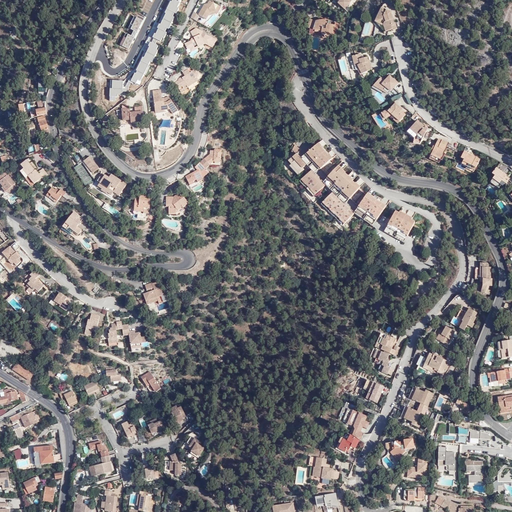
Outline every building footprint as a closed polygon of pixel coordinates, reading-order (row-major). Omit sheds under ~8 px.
[(350,0),(337,0),(339,2),(338,3),(344,9),(350,2),(349,2),(350,0)] [(205,5),(199,15),(197,14),(197,16),(196,16),(194,20),(196,21),(199,15),(207,20),(209,16),(210,13),(215,12),(218,13),(221,7),(213,3),(212,3),(212,2),(211,2),(210,2),(209,2),(208,2),(208,3),(208,4),(207,7),(205,5)] [(393,30),(397,29),(390,11),(382,8),(377,18),(382,21),(380,23),(381,24),(385,26),(386,31),(393,29),(393,30)] [(316,21),(310,19),(308,25),(308,26),(308,27),(309,28),(310,29),(310,30),(309,34),(315,34),(322,35),(322,37),(329,38),(329,35),(332,36),(332,35),(337,36),(339,23),(335,23),(335,25),(331,24),(331,22),(331,21),(330,21),(329,21),(328,21),(328,22),(326,22),(326,19),(325,19),(320,20),(316,21)] [(194,46),(196,50),(197,49),(198,53),(203,51),(205,47),(204,45),(206,44),(213,48),(217,41),(206,35),(204,38),(203,37),(202,38),(201,35),(202,35),(203,33),(197,29),(191,32),(193,36),(195,39),(190,42),(185,44),(187,49),(190,48),(194,46)] [(354,61),(352,61),(354,66),(353,67),(353,70),(359,70),(361,75),(372,69),(369,63),(370,63),(370,62),(370,61),(370,60),(369,60),(368,60),(367,57),(362,59),(360,54),(353,56),(354,61)] [(184,65),(181,70),(183,73),(184,72),(186,76),(185,76),(183,78),(182,77),(178,80),(179,81),(176,83),(181,92),(188,88),(190,90),(199,84),(197,80),(200,79),(202,75),(194,70),(192,71),(190,68),(184,65)] [(383,79),(382,80),(380,79),(374,86),(383,94),(385,91),(389,94),(398,83),(390,76),(386,80),(383,79)] [(48,92),(51,82),(39,80),(37,91),(48,92)] [(161,92),(153,93),(155,109),(156,116),(157,120),(163,119),(167,117),(167,114),(169,113),(171,112),(173,115),(178,112),(171,101),(167,103),(164,104),(164,100),(162,100),(162,99),(161,92)] [(385,111),(389,117),(390,116),(398,124),(406,115),(402,111),(395,105),(389,111),(388,110),(387,110),(385,111)] [(31,112),(32,118),(34,117),(45,114),(45,110),(45,108),(42,109),(40,110),(31,112)] [(130,108),(122,109),(123,121),(131,120),(131,123),(144,122),(143,112),(136,112),(130,113),(130,108)] [(389,117),(385,111),(380,115),(383,120),(389,117)] [(38,119),(41,131),(42,135),(43,134),(44,138),(49,136),(48,133),(47,129),(45,117),(38,119)] [(423,129),(425,127),(417,120),(407,133),(414,139),(413,143),(420,144),(426,132),(423,129)] [(33,122),(26,123),(30,140),(34,138),(33,134),(37,133),(34,121),(33,122)] [(448,143),(442,140),(441,141),(438,140),(435,145),(434,145),(431,150),(433,150),(430,158),(439,162),(448,143)] [(357,205),(365,191),(363,190),(361,187),(360,188),(357,186),(356,186),(352,182),(353,181),(350,178),(349,179),(345,175),(345,174),(341,170),(341,169),(339,166),(340,165),(333,159),(332,159),(330,156),(329,157),(327,155),(322,150),(320,148),(321,147),(318,144),(307,154),(313,161),(314,163),(320,169),(321,170),(323,168),(330,175),(328,178),(335,184),(335,185),(335,186),(342,192),(343,193),(350,199),(356,205),(357,205)] [(307,165),(301,159),(297,154),(301,151),(296,145),(291,153),(294,157),(293,158),(295,161),(291,164),(300,174),(304,170),(303,169),(307,165)] [(204,159),(200,163),(206,169),(210,165),(211,165),(211,163),(221,164),(222,154),(215,154),(215,152),(211,151),(211,154),(211,156),(206,161),(204,159)] [(467,166),(466,169),(474,172),(480,159),(476,157),(475,159),(467,155),(468,154),(464,152),(461,158),(464,159),(462,164),(467,166)] [(313,161),(307,154),(306,154),(301,159),(307,165),(308,166),(313,161)] [(92,156),(85,161),(94,174),(101,169),(92,156)] [(35,171),(27,160),(21,165),(24,169),(20,172),(29,183),(32,180),(35,184),(42,178),(42,179),(47,175),(43,169),(38,173),(36,170),(35,171)] [(186,177),(190,185),(194,184),(193,182),(197,180),(199,185),(205,183),(203,179),(209,172),(206,169),(200,163),(195,168),(198,171),(200,172),(196,174),(196,172),(186,177)] [(320,169),(314,163),(309,167),(312,171),(315,173),(320,169)] [(298,175),(300,174),(291,164),(289,166),(298,175)] [(507,175),(496,168),(492,174),(495,176),(490,182),(498,188),(501,184),(502,185),(504,182),(506,183),(509,179),(506,176),(507,175)] [(0,185),(7,196),(18,189),(6,171),(0,175),(0,185)] [(315,173),(312,171),(302,180),(306,185),(311,190),(315,195),(326,186),(323,183),(321,181),(319,183),(318,184),(314,179),(315,177),(317,176),(315,173)] [(127,185),(112,174),(109,177),(104,174),(99,180),(102,182),(99,186),(103,189),(102,190),(108,194),(108,192),(113,196),(115,193),(120,196),(127,185)] [(335,184),(328,178),(323,183),(326,186),(330,190),(335,184)] [(360,187),(364,181),(359,178),(355,183),(360,187)] [(337,197),(342,192),(335,186),(331,191),(333,193),(337,197)] [(60,189),(59,191),(58,192),(55,190),(52,188),(47,195),(56,203),(62,196),(63,197),(66,193),(60,189)] [(359,207),(360,208),(368,194),(367,193),(365,191),(357,205),(359,207)] [(344,224),(349,219),(349,218),(353,213),(349,209),(346,213),(343,210),(346,206),(345,205),(339,200),(336,204),(334,202),(337,198),(337,197),(333,193),(329,197),(325,201),(323,203),(330,210),(337,217),(344,224)] [(345,205),(350,199),(343,193),(338,198),(339,200),(345,205)] [(360,208),(367,213),(368,214),(377,220),(386,207),(382,204),(382,205),(380,203),(373,198),(371,197),(368,194),(360,208)] [(181,199),(179,196),(175,199),(174,197),(166,197),(166,207),(169,207),(169,215),(175,215),(183,208),(189,204),(183,196),(181,199)] [(151,198),(140,197),(140,200),(136,200),(134,215),(138,215),(138,219),(146,219),(146,214),(149,214),(151,198)] [(321,205),(328,212),(330,210),(323,203),(321,205)] [(354,214),(362,220),(367,213),(360,208),(359,207),(354,214)] [(185,211),(183,208),(175,215),(177,217),(185,211)] [(328,212),(336,219),(337,217),(330,210),(328,212)] [(81,222),(79,221),(80,219),(77,216),(78,215),(74,212),(63,227),(71,234),(73,231),(78,235),(82,230),(77,227),(79,224),(80,225),(81,224),(81,223),(81,222)] [(377,220),(368,214),(364,221),(372,227),(377,220)] [(395,214),(388,226),(397,230),(398,231),(407,236),(414,224),(410,222),(411,221),(399,214),(398,216),(395,214)] [(343,226),(344,224),(337,217),(336,219),(343,226)] [(397,230),(388,226),(384,232),(393,237),(397,230)] [(403,243),(407,236),(398,231),(394,238),(403,243)] [(8,253),(11,257),(9,259),(9,260),(11,259),(14,263),(17,266),(22,261),(19,258),(20,258),(16,253),(17,252),(16,251),(21,246),(16,241),(12,245),(12,246),(10,247),(10,246),(3,253),(6,256),(8,253)] [(483,285),(481,291),(489,293),(490,289),(488,288),(489,285),(492,285),(492,279),(491,278),(491,266),(487,266),(487,262),(481,262),(481,268),(475,268),(475,278),(480,278),(480,281),(483,281),(483,285)] [(36,269),(31,274),(33,276),(32,277),(30,276),(27,279),(25,281),(27,284),(30,286),(29,288),(33,291),(34,290),(35,289),(38,292),(44,286),(36,279),(41,274),(36,269)] [(158,301),(166,298),(161,282),(153,284),(152,284),(154,289),(154,291),(152,292),(147,293),(145,294),(144,294),(148,305),(158,301)] [(65,302),(66,301),(67,298),(60,293),(55,301),(58,303),(57,305),(67,312),(70,307),(67,304),(67,303),(66,303),(65,302)] [(459,328),(464,331),(467,326),(472,328),(474,324),(473,324),(476,318),(475,317),(477,313),(470,310),(468,314),(467,313),(461,310),(456,318),(460,320),(463,321),(459,328)] [(100,316),(96,315),(96,316),(92,315),(90,320),(89,320),(86,333),(92,334),(93,331),(93,330),(97,331),(100,316)] [(122,325),(122,321),(116,322),(116,323),(111,324),(112,328),(112,330),(110,331),(109,331),(109,334),(108,334),(109,338),(108,338),(109,344),(118,342),(116,329),(123,329),(122,325)] [(446,327),(442,334),(436,330),(432,337),(447,345),(455,332),(446,327)] [(129,334),(130,335),(131,349),(142,347),(140,333),(135,333),(130,334),(129,334)] [(375,347),(396,356),(400,347),(395,346),(394,350),(391,348),(392,347),(390,345),(391,342),(393,342),(394,339),(381,333),(375,347)] [(511,348),(511,341),(501,342),(503,350),(499,350),(500,359),(511,356),(511,348)] [(374,362),(384,366),(382,372),(387,374),(391,367),(387,366),(390,361),(387,360),(389,355),(377,349),(374,357),(376,358),(374,362)] [(416,365),(428,370),(437,374),(438,373),(442,374),(444,369),(447,370),(450,363),(430,354),(427,359),(421,356),(416,365)] [(13,369),(29,380),(34,373),(18,362),(13,369)] [(505,380),(505,381),(510,381),(508,373),(511,372),(510,368),(503,369),(503,370),(490,372),(492,379),(492,382),(497,381),(505,380)] [(111,377),(111,382),(122,381),(121,375),(117,375),(117,370),(113,371),(113,369),(106,369),(107,377),(111,377)] [(142,377),(147,385),(149,383),(150,385),(148,387),(150,391),(155,392),(161,388),(150,371),(142,377)] [(384,387),(367,380),(363,389),(369,392),(366,399),(376,404),(384,387)] [(84,386),(87,394),(95,390),(96,392),(97,393),(100,392),(95,381),(84,386)] [(0,403),(18,400),(16,391),(15,392),(14,389),(10,391),(10,389),(4,390),(5,392),(0,393),(2,398),(0,397),(0,403)] [(419,407),(427,410),(428,407),(433,393),(426,390),(425,392),(423,392),(416,389),(412,400),(421,403),(419,407)] [(25,394),(19,390),(22,402),(24,402),(27,401),(25,394)] [(65,398),(68,404),(77,400),(72,391),(64,395),(62,391),(59,392),(62,399),(65,398)] [(498,411),(510,409),(510,407),(511,406),(511,395),(496,398),(498,411)] [(171,408),(173,412),(172,413),(177,422),(182,420),(183,419),(183,418),(186,416),(181,407),(178,408),(177,406),(171,408)] [(419,428),(427,410),(419,407),(417,411),(405,407),(401,415),(405,416),(404,419),(412,422),(414,423),(413,426),(419,428)] [(17,414),(10,417),(13,423),(20,419),(19,418),(21,417),(25,427),(37,423),(35,417),(38,416),(36,411),(32,413),(31,409),(30,409),(29,408),(17,414)] [(347,423),(353,411),(348,409),(343,421),(347,423)] [(364,421),(366,417),(353,411),(347,423),(353,426),(354,429),(360,427),(363,421),(364,421)] [(159,423),(157,419),(147,424),(152,434),(165,428),(162,421),(159,423)] [(360,440),(363,433),(359,431),(362,426),(366,428),(368,423),(364,421),(363,421),(360,427),(354,429),(352,434),(360,440)] [(134,435),(135,437),(139,435),(133,423),(129,425),(128,422),(122,424),(128,437),(131,436),(134,435)] [(196,423),(192,426),(197,434),(201,431),(196,423)] [(487,433),(449,426),(449,434),(470,436),(470,439),(490,440),(490,437),(487,433)] [(344,454),(346,451),(346,449),(348,451),(351,447),(355,449),(359,441),(350,434),(341,438),(335,449),(344,454)] [(191,446),(191,447),(194,449),(193,451),(193,452),(200,456),(204,449),(200,446),(201,445),(198,443),(199,442),(192,437),(188,444),(191,446)] [(386,448),(388,452),(390,453),(392,451),(395,455),(393,456),(397,462),(403,457),(401,455),(406,451),(408,451),(408,449),(414,448),(412,439),(403,441),(404,444),(404,446),(400,446),(400,444),(400,443),(398,443),(398,441),(385,443),(386,448)] [(101,458),(110,456),(108,451),(106,452),(105,446),(103,447),(102,441),(90,444),(92,450),(99,448),(101,458)] [(61,462),(61,454),(54,455),(53,445),(34,448),(36,465),(61,462)] [(437,465),(450,465),(450,470),(457,470),(457,460),(456,460),(456,452),(447,451),(447,453),(445,452),(445,447),(437,447),(437,465)] [(24,457),(20,448),(14,451),(18,460),(24,457)] [(390,453),(388,452),(386,456),(393,465),(397,462),(393,456),(395,455),(392,451),(390,453)] [(182,464),(178,464),(178,462),(180,462),(176,454),(171,456),(173,462),(171,462),(171,471),(176,471),(176,475),(182,475),(182,464)] [(113,472),(109,457),(102,458),(104,464),(95,466),(98,476),(113,472)] [(332,469),(329,469),(325,468),(325,464),(326,459),(317,458),(315,468),(314,468),(313,477),(321,478),(321,479),(330,480),(330,478),(338,480),(339,472),(332,471),(332,469)] [(420,468),(418,468),(409,467),(409,472),(411,472),(411,477),(419,478),(419,475),(422,475),(422,476),(427,476),(428,460),(419,459),(419,464),(420,464),(420,468)] [(474,480),(474,482),(482,482),(482,475),(484,475),(484,471),(482,471),(482,465),(483,465),(483,461),(477,461),(477,462),(475,462),(475,461),(475,460),(467,459),(465,462),(465,465),(467,465),(467,471),(475,471),(475,474),(469,475),(469,480),(474,480)] [(151,470),(151,469),(151,465),(144,466),(145,471),(146,470),(147,479),(156,478),(155,469),(153,469),(153,470),(151,470)] [(511,468),(503,469),(498,469),(498,480),(495,481),(494,483),(494,491),(498,491),(498,494),(503,494),(503,481),(511,481),(511,468)] [(0,474),(0,485),(2,485),(3,489),(10,488),(8,473),(0,474)] [(37,483),(35,478),(24,484),(26,488),(23,489),(26,495),(38,489),(36,487),(37,486),(36,484),(37,483)] [(51,491),(51,488),(45,488),(43,501),(53,502),(55,492),(51,491)] [(414,488),(414,490),(405,490),(404,491),(404,499),(405,501),(422,501),(424,500),(424,488),(414,488)] [(105,511),(115,511),(118,494),(112,494),(112,491),(106,491),(105,496),(107,496),(106,502),(106,508),(105,511)] [(139,511),(148,511),(150,511),(151,504),(153,496),(142,495),(143,492),(140,492),(140,495),(142,496),(140,506),(139,511)] [(337,494),(314,498),(316,506),(340,508),(337,494)] [(89,511),(91,505),(83,504),(84,496),(79,495),(78,503),(76,503),(74,511),(89,511)] [(436,501),(442,505),(445,500),(439,496),(436,501)] [(445,500),(442,505),(441,506),(447,509),(450,503),(451,502),(445,499),(445,500)] [(274,511),(294,511),(293,503),(285,505),(273,507),(274,511)] [(450,503),(447,509),(451,511),(474,511),(474,505),(465,506),(465,508),(461,508),(458,508),(455,506),(450,503)]
